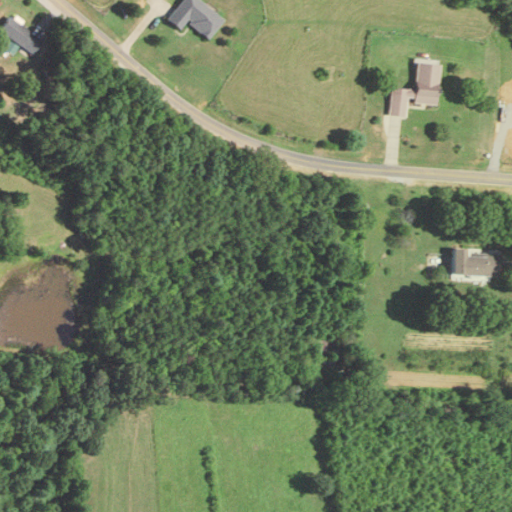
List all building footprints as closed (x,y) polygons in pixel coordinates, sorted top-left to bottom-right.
[(208,39),(222,18),(194,0),(180,0),(166,22),(179,31),(184,24),(208,39)] [(0,26),(0,33),(31,56),(41,42),(7,17),(0,26)] [(390,88),(388,116),(407,117),(408,103),(436,105),(439,64),(416,62),(414,90),(390,88)] [(450,274),(498,275),(498,250),(451,249),(450,274)] [(312,359),(330,359),(330,338),(312,338),(312,359)]
